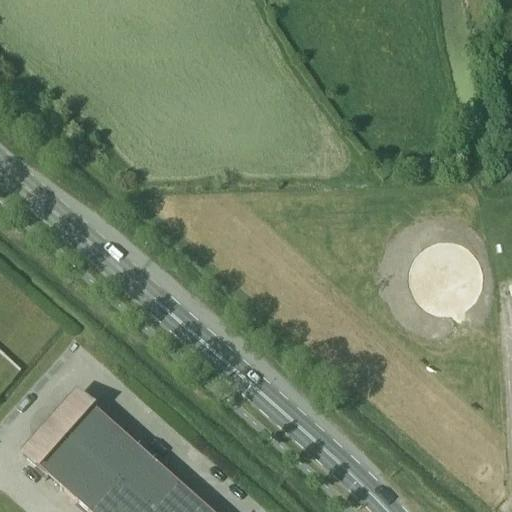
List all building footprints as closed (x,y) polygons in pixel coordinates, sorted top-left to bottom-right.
[(88,461),(115,430),(77,396),(22,457),(61,491),(88,461)] [(149,511),(175,484),(115,430),(88,461),(118,488),(145,511),(149,511)] [(96,511),(118,488),(88,461),(61,491),(83,511),(96,511)] [(149,511),(206,511),(175,484),(149,511)] [(145,511),(118,488),(96,511),(145,511)]
